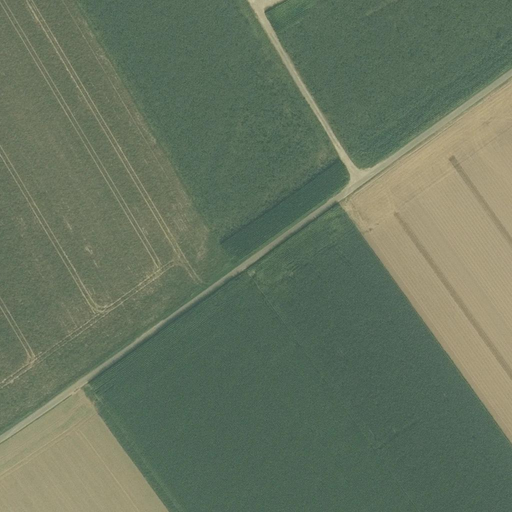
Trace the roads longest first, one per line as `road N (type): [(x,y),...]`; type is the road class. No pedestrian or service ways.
road 1 (track): [(511,76),(0,425)]
road 2 (track): [(269,0),(280,61),(361,181)]
